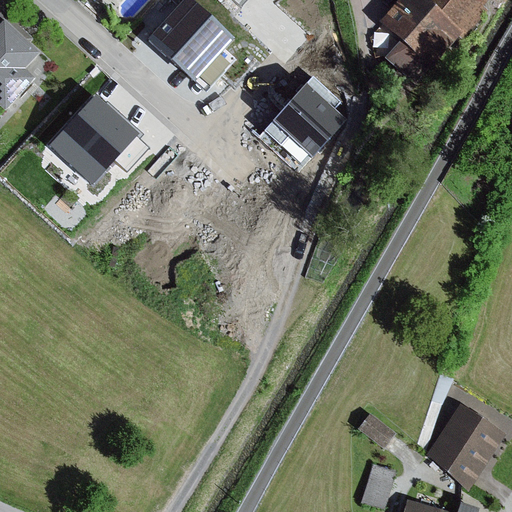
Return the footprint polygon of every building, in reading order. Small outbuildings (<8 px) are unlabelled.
[(431,2),(428,0),(399,0),(380,23),(402,42),(385,59),(415,87),(461,35),(463,32),(431,2)] [(432,0),(431,2),(463,32),(461,35),(465,38),(489,11),(484,6),(489,0),(432,0)] [(10,19),(0,9),(0,107),(6,112),(36,80),(25,70),(39,54),(7,23),(10,19)] [(506,434),(460,405),(426,456),(469,491),(506,434)] [(396,434),(370,414),(357,430),(384,452),(396,434)] [(397,472),(373,466),(362,504),(384,511),(397,472)] [(457,511),(445,511),(407,501),(404,511),(478,511),(479,510),(460,503),(457,511)]
